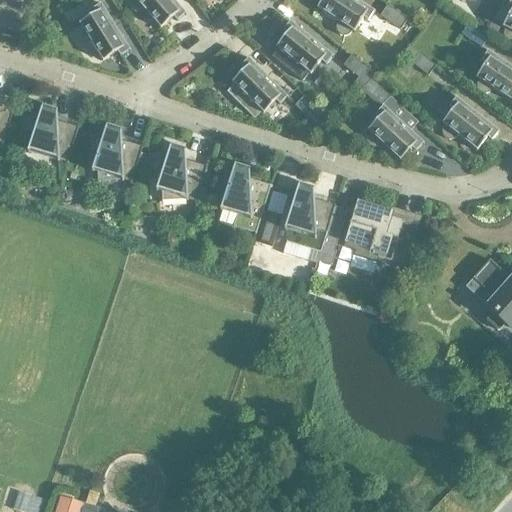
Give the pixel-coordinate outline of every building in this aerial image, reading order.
[(130,0),(130,1),(130,2),(129,4),(129,6),(129,7),(129,8),(130,10),(131,11),(133,12),(133,13),(136,14),(138,14),(139,14),(141,13),(143,12),(144,11),(160,30),(174,18),(177,22),(186,14),(172,0),(130,0)] [(351,33),(352,32),(354,34),(364,19),(368,22),(374,13),(355,0),(322,0),(317,9),(337,23),(336,24),(336,25),(335,27),(335,28),(335,30),(336,31),(336,33),(338,35),(339,36),(341,37),(342,37),(344,37),(346,37),(347,36),(349,35),(351,33)] [(511,1),(510,0),(503,0),(493,20),(504,26),(502,28),(505,30),(504,31),(503,32),(503,33),(503,34),(503,35),(503,37),(504,39),(505,40),(506,41),(507,42),(509,43),(511,43),(511,1)] [(387,4),(380,14),(400,28),(407,18),(387,4)] [(79,25),(81,27),(79,28),(77,29),(76,31),(76,32),(75,33),(75,34),(75,35),(75,36),(76,38),(77,39),(78,41),(79,42),(81,43),(83,43),(84,43),(86,43),(88,42),(90,41),(103,62),(118,53),(120,57),(130,51),(101,5),(91,11),(94,15),(79,25)] [(276,48),(295,64),(294,65),(293,66),(293,67),(292,68),(292,70),(292,71),(292,73),(293,74),(294,75),(294,76),(295,77),(297,78),(298,78),(299,79),(301,79),(302,79),(304,78),(306,77),(307,76),(308,74),(310,76),(321,62),(325,66),(332,57),(290,22),(283,31),(287,34),(276,48)] [(468,24),(461,35),(481,48),(488,38),(468,24)] [(410,46),(402,56),(428,77),(436,67),(410,46)] [(491,91),(492,90),(511,102),(511,68),(487,52),(481,61),(486,64),(476,79),(478,80),(477,82),(477,83),(476,84),(476,85),(476,86),(476,88),(476,89),(477,91),(479,93),(481,94),(483,95),(484,95),(486,95),(488,94),(489,93),(491,92),(491,91)] [(362,89),(371,80),(375,76),(351,56),(343,66),(358,78),(350,88),(357,93),(362,89)] [(232,84),(233,85),(227,92),(255,120),(262,113),(264,115),(276,102),(280,106),(287,98),(248,59),(240,68),(244,71),(232,84)] [(390,97),(371,80),(362,89),(382,107),(390,97)] [(442,124),(444,126),(443,127),(442,129),(441,130),(441,131),(441,133),(441,135),(442,135),(442,136),(443,138),(444,139),(446,140),(448,141),(449,141),(451,141),(453,140),(454,140),(455,139),(456,138),(457,137),(476,152),(487,139),(491,142),(499,133),(450,94),(437,111),(447,118),(442,124)] [(304,97),(294,106),(318,129),(327,120),(304,97)] [(0,144),(3,145),(14,108),(0,103),(0,144)] [(367,132),(369,133),(368,135),(367,136),(366,138),(366,140),(366,142),(366,143),(367,145),(368,147),(370,148),(372,148),(374,149),(375,149),(377,148),(379,147),(380,146),(382,145),(400,162),(412,149),(415,153),(423,144),(383,107),(375,115),(379,119),(367,132)] [(37,121),(32,121),(32,138),(27,153),(67,165),(78,128),(57,122),(57,113),(41,108),(37,121)] [(122,182),(131,184),(142,147),(121,141),(121,132),(105,128),(101,140),(96,141),(96,157),(92,173),(98,174),(98,181),(122,182)] [(160,177),(156,192),(162,194),(162,201),(186,201),(195,204),(206,167),(186,160),(185,152),(169,147),(165,160),(160,160),(160,177)] [(230,180),(224,180),(224,196),(220,212),(237,217),(234,227),(256,234),(271,186),(250,180),(249,172),(233,167),(230,180)] [(289,216),(284,231),(285,231),(286,243),(321,253),(335,206),(314,200),(314,191),(298,186),(294,199),(288,199),(289,216)] [(406,267),(418,227),(390,218),(391,214),(359,204),(353,224),(350,223),(349,225),(350,225),(343,248),(406,267)] [(267,213),(258,243),(271,247),(280,217),(267,213)] [(490,261),(473,280),(494,299),(487,308),(493,313),(486,321),(499,332),(505,325),(511,330),(511,329),(511,279),(511,280),(490,261)] [(416,273),(412,286),(421,289),(426,276),(416,273)] [(19,492),(13,510),(19,511),(26,511),(32,496),(19,492)] [(124,511),(60,495),(55,511),(124,511)]
